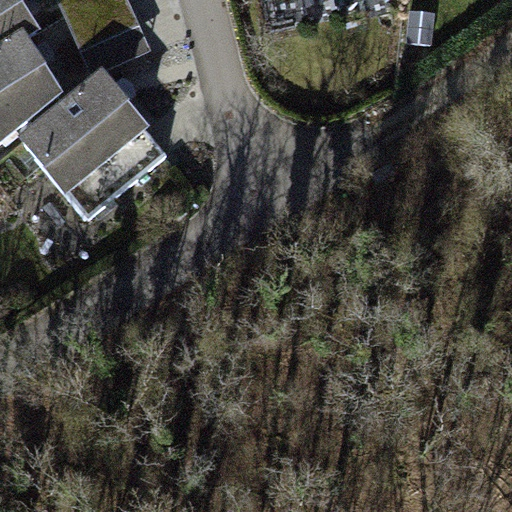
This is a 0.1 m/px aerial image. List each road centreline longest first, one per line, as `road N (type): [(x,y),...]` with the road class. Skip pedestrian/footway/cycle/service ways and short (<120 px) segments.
road 1 (residential): [(0,375),(289,196),(227,95),(204,0)]
road 2 (track): [(289,196),(511,51)]
